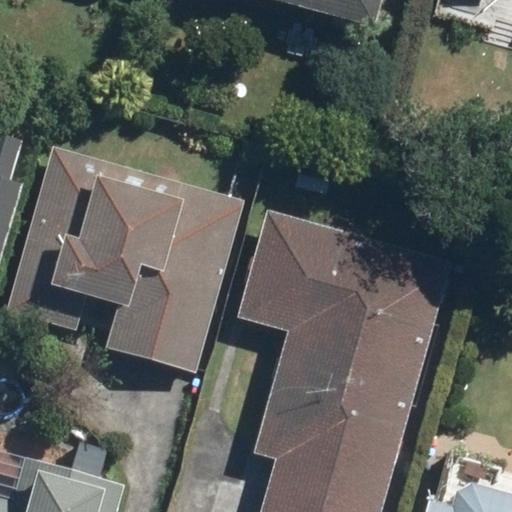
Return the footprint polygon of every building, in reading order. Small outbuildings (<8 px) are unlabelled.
[(219,201),(60,147),(34,302),(201,364),(219,201)] [(21,211),(0,205),(0,281),(2,282),(21,211)] [(362,511),(422,256),(263,220),(241,316),(289,327),(245,511),(362,511)] [(136,511),(142,495),(0,455),(0,511),(136,511)] [(490,511),(430,498),(425,511),(490,511)]
